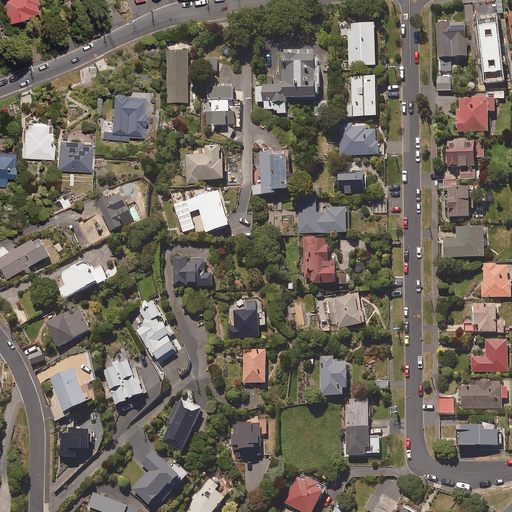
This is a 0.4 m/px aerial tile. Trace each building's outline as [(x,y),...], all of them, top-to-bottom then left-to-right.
[(42,8),(38,0),(0,0),(10,21),(25,14),(28,19),(35,16),(33,11),(42,8)] [(511,72),(503,14),(489,16),(492,36),(478,37),(481,68),(493,66),(492,58),(501,57),(503,73),(511,72)] [(466,22),(437,24),(439,57),(468,56),(466,22)] [(375,23),(352,24),(352,32),(348,32),(350,67),(377,66),(375,23)] [(328,67),(328,44),(306,44),(306,50),(290,50),(290,55),(284,55),(284,59),(280,59),(280,85),(256,85),(256,101),(265,101),(265,109),(277,109),(277,113),(287,113),(287,98),(321,98),(321,67),(328,67)] [(190,52),(169,51),(167,103),(189,103),(190,52)] [(218,73),(218,58),(208,58),(208,73),(218,73)] [(451,59),(441,60),(442,71),(452,71),(451,59)] [(377,76),(353,77),(353,93),(349,93),(350,117),(378,116),(377,76)] [(451,76),(437,77),(438,91),(452,90),(451,76)] [(206,112),(206,125),(242,125),(241,100),(234,100),(234,87),(208,87),(208,102),(212,102),(212,112),(206,112)] [(488,90),(488,97),(461,98),(461,109),(458,109),(458,132),(489,131),(489,112),(496,111),(496,99),(505,98),(505,89),(488,90)] [(126,92),(113,92),(111,140),(129,141),(129,137),(145,138),(146,96),(126,95),(126,92)] [(46,121),(29,120),(29,129),(23,129),(22,157),(53,158),(54,142),(51,142),(51,129),(46,129),(46,121)] [(365,124),(339,124),(340,155),(380,155),(380,142),(377,142),(377,130),(365,130),(365,124)] [(449,165),(457,165),(457,169),(460,169),(460,180),(476,180),(476,166),(476,157),(485,157),(485,141),(468,141),(468,137),(449,137),(449,165)] [(80,138),(59,138),(58,170),(91,171),(92,141),(80,141),(80,138)] [(6,150),(6,145),(0,144),(0,185),(6,186),(6,177),(14,177),(14,150),(6,150)] [(221,146),(207,147),(207,155),(186,155),(187,183),(198,183),(198,180),(224,179),(224,160),(221,160),(221,146)] [(289,153),(261,154),(262,185),(253,185),(253,194),(275,194),(275,190),(290,189),(289,153)] [(367,193),(366,172),(356,172),(356,174),(339,175),(339,194),(367,193)] [(446,207),(449,207),(449,217),(471,217),(471,187),(458,188),(458,179),(443,179),(443,188),(449,188),(449,200),(446,200),(446,207)] [(230,225),(219,191),(175,205),(183,232),(195,228),(190,212),(200,209),(207,232),(230,225)] [(71,205),(66,194),(60,196),(65,208),(71,205)] [(100,204),(106,219),(94,224),(98,234),(111,229),(112,231),(135,221),(123,194),(100,204)] [(387,212),(387,198),(375,198),(375,212),(387,212)] [(317,213),(317,201),(299,201),(299,213),(317,213)] [(347,207),(327,208),(328,213),(299,214),(299,233),(348,232),(347,207)] [(485,226),(458,227),(459,239),(445,239),(446,258),(487,256),(485,226)] [(330,237),(303,238),(304,279),(314,278),(314,284),(338,283),(337,263),(331,263),(330,237)] [(9,254),(5,246),(0,249),(0,267),(7,280),(51,256),(41,239),(34,243),(33,241),(9,254)] [(188,258),(174,258),(174,286),(190,286),(190,283),(200,283),(200,286),(214,286),(214,274),(206,274),(206,261),(188,261),(188,258)] [(98,282),(88,262),(62,275),(67,286),(60,290),(65,299),(98,282)] [(509,265),(485,265),(485,282),(483,282),(483,297),(511,297),(511,281),(509,281),(509,265)] [(365,324),(360,294),(335,298),(340,328),(365,324)] [(256,300),(248,301),(248,310),(233,311),(233,321),(229,321),(229,338),(260,336),(259,326),(266,325),(265,311),(257,311),(256,300)] [(137,330),(153,357),(156,355),(160,362),(178,352),(169,337),(175,333),(171,326),(168,328),(153,301),(140,309),(142,313),(135,318),(141,328),(137,330)] [(474,316),(474,324),(466,324),(466,332),(477,331),(480,331),(480,334),(505,333),(505,320),(498,321),(497,303),(476,304),(477,316),(474,316)] [(92,330),(81,307),(47,324),(58,347),(92,330)] [(330,322),(320,323),(320,331),(330,330),(330,322)] [(509,340),(487,340),(487,357),(472,357),(472,372),(509,372),(509,340)] [(267,350),(244,350),(244,383),(266,383),(267,350)] [(46,360),(42,351),(29,356),(32,365),(46,360)] [(334,356),(321,356),(321,395),(344,395),(344,388),(348,388),(348,363),(334,363),(334,356)] [(148,393),(136,359),(103,370),(106,379),(101,380),(107,398),(113,396),(116,404),(148,393)] [(87,402),(74,369),(51,378),(64,412),(87,402)] [(388,380),(376,381),(376,389),(389,388),(388,380)] [(501,382),(477,382),(478,387),(462,387),(462,409),(503,408),(503,398),(508,398),(508,387),(501,387),(501,382)] [(202,409),(178,398),(167,423),(170,424),(162,442),(183,451),(202,409)] [(454,398),(440,398),(440,413),(454,413),(454,398)] [(369,399),(351,399),(352,405),(346,405),(348,455),(381,454),(380,437),(370,437),(369,399)] [(262,456),(261,419),(240,419),(240,423),(231,423),(232,450),(242,450),(243,456),(262,456)] [(499,425),(456,426),(456,431),(460,431),(461,446),(500,445),(499,425)] [(90,431),(62,430),(61,456),(76,457),(76,448),(90,449),(90,431)] [(165,462),(153,451),(142,464),(150,472),(133,490),(150,505),(158,496),(163,501),(189,474),(170,456),(165,462)] [(313,511),(327,487),(300,473),(284,502),(301,511),(313,511)] [(214,511),(226,498),(217,491),(221,485),(211,478),(198,495),(195,493),(190,501),(192,503),(189,511),(214,511)] [(140,511),(94,493),(88,507),(100,511),(140,511)] [(380,498),(374,495),(366,509),(371,511),(391,511),(397,502),(383,494),(380,498)]
